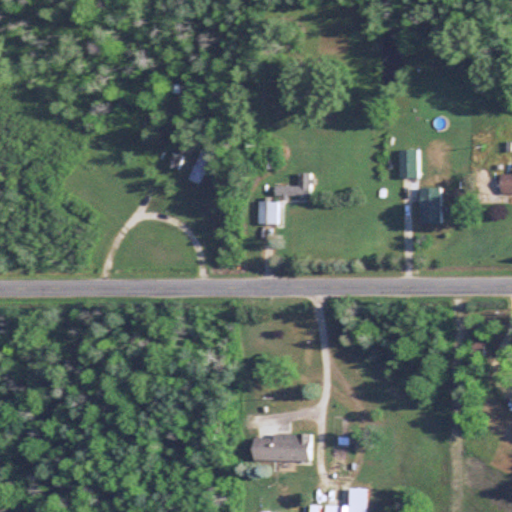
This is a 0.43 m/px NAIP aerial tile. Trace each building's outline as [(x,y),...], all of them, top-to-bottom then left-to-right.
[(187,179),(199,185),(213,154),(201,149),(187,179)] [(420,177),(420,149),(399,149),(399,177),(420,177)] [(176,171),(181,157),(170,153),(165,167),(176,171)] [(511,193),(511,162),(510,163),(510,175),(498,175),(498,194),(511,193)] [(311,172),(297,172),(297,186),(273,186),(273,195),(311,195),(311,172)] [(418,223),(440,223),(440,187),(418,187),(418,223)] [(281,224),(281,199),(257,200),(257,224),(281,224)] [(341,448),(346,448),(346,424),(326,424),(326,472),(341,472),(341,448)] [(312,461),(312,434),(250,434),(250,461),(312,461)] [(365,511),(366,488),(347,488),(347,506),(323,505),(323,511),(365,511)]
